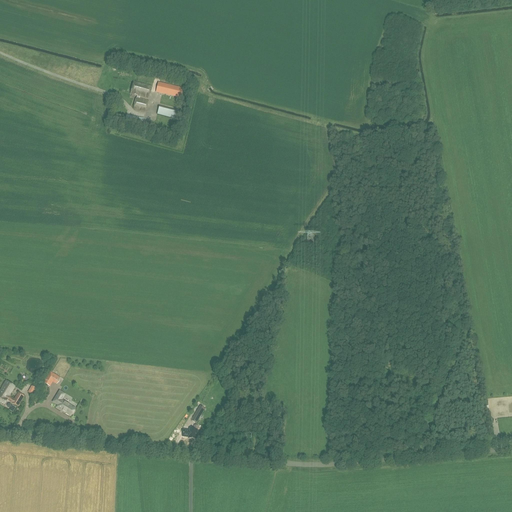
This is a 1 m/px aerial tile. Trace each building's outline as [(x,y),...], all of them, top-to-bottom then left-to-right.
[(182,98),(184,86),(159,80),(156,92),(182,98)] [(140,96),(149,99),(152,87),(134,82),(131,94),(137,96),(137,98),(136,98),(133,109),(146,112),(149,101),(139,98),(140,96)] [(143,125),(144,119),(127,115),(125,121),(143,125)] [(56,382),(59,377),(52,372),(48,378),(56,382)] [(0,391),(9,396),(15,387),(6,381),(2,388),(0,391)] [(35,386),(30,392),(34,395),(39,390),(35,386)] [(69,415),(74,407),(60,399),(64,393),(58,390),(52,401),(57,404),(55,406),(69,415)] [(14,399),(9,396),(0,391),(0,402),(4,405),(7,400),(12,403),(11,404),(17,407),(20,403),(14,399)] [(14,399),(20,403),(24,396),(18,393),(14,399)] [(511,415),(511,403),(507,404),(508,414),(497,415),(497,420),(506,420),(506,416),(511,415)] [(200,406),(191,421),(196,423),(205,409),(200,406)] [(188,439),(197,440),(198,434),(197,434),(198,430),(197,430),(198,426),(194,425),(194,430),(190,430),(188,439)]
